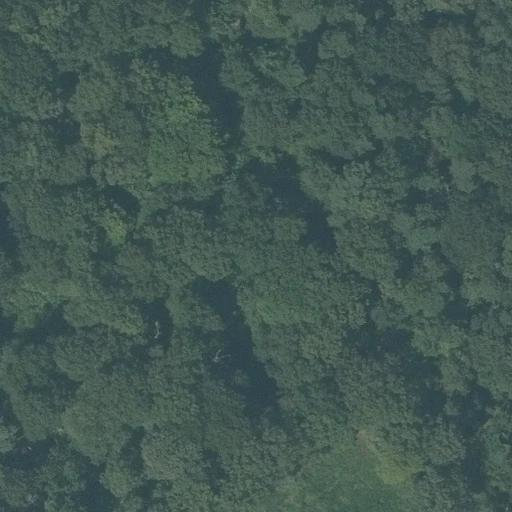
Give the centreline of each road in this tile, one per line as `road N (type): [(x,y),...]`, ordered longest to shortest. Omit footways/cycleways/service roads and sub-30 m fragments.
road 1 (track): [(132,80),(130,114),(145,143),(270,243),(320,347),(346,379),(349,412)]
road 2 (track): [(213,511),(300,430),(349,412),(378,412),(401,428),(445,511)]
road 3 (track): [(253,0),(216,42),(0,148)]
